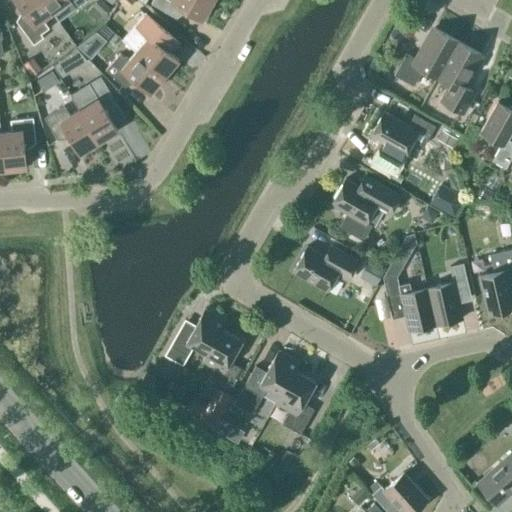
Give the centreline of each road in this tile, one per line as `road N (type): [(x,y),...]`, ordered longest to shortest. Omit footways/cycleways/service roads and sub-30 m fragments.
road 1 (residential): [(374,374),(243,302),(233,283),(279,199),(309,185),(358,93),(350,56),(381,0)]
road 2 (residential): [(268,0),(247,15),(152,181),(63,202),(0,203)]
road 3 (residential): [(455,511),(374,374)]
road 4 (secondary): [(102,511),(0,397)]
road 5 (residential): [(374,374),(476,346),(511,355)]
